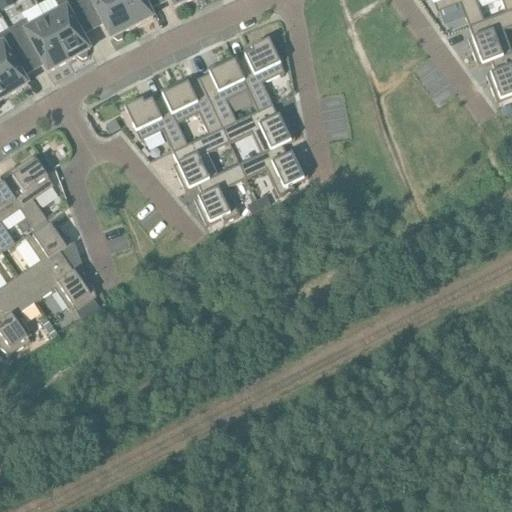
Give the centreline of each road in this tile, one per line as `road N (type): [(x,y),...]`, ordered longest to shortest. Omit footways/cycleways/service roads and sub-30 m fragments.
road 1 (residential): [(63,99),(265,0)]
road 2 (residential): [(111,286),(77,188),(86,155),(63,99)]
road 3 (unknown): [(276,0),(315,130)]
